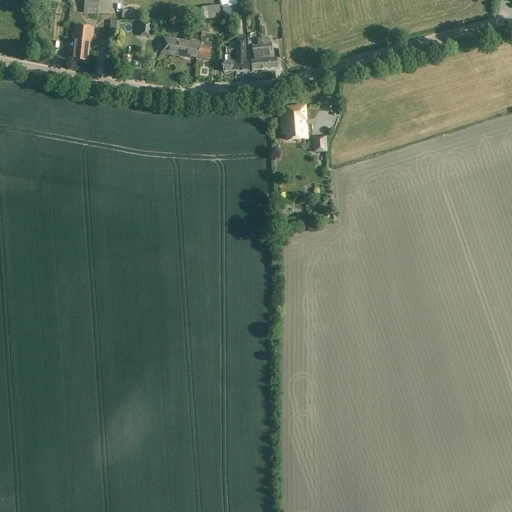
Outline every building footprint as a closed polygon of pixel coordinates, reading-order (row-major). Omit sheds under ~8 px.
[(83,13),(82,0),(74,0),(70,0),(71,14),(83,13)] [(84,0),(83,14),(96,15),(96,0),(84,0)] [(220,19),(219,6),(206,8),(208,20),(220,19)] [(109,33),(112,33),(118,34),(118,22),(110,22),(109,33)] [(151,23),(140,22),(138,37),(150,38),(151,23)] [(73,25),(72,41),(74,41),(89,43),(92,43),(94,27),(73,25)] [(201,34),(200,42),(201,42),(198,59),(207,60),(210,44),(206,43),(207,35),(201,34)] [(184,56),(198,59),(201,42),(200,42),(191,40),(191,43),(163,38),(160,54),(183,58),(184,56)] [(269,39),(261,40),(261,46),(263,70),(276,69),(275,59),(269,59),(268,51),(271,51),(270,45),(269,39)] [(89,43),(74,41),(74,49),(68,48),(68,56),(73,56),(72,61),(87,62),(89,43)] [(237,48),(236,48),(235,48),(236,72),(249,72),(248,62),(245,62),(245,41),(237,41),(237,48)] [(224,73),(236,72),(235,48),(236,48),(235,42),(230,42),(230,48),(226,48),(226,54),(229,54),(229,62),(223,63),(224,73)] [(253,46),(253,47),(251,47),(252,53),(253,61),(250,62),(251,72),(263,70),(261,46),(253,46)] [(306,120),(305,107),(286,108),(287,118),(281,119),(282,135),(288,135),(288,141),(307,139),(306,125),(304,125),(304,120),(306,120)] [(325,138),(313,139),(314,152),(326,152),(325,138)] [(318,205),(320,215),(328,213),(326,203),(318,205)]
